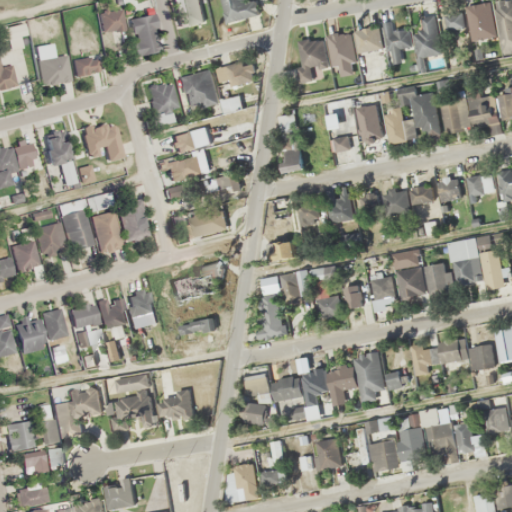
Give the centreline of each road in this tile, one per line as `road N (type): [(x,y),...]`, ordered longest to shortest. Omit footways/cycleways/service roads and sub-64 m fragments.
road 1 (tertiary): [(207,511),(283,0)]
road 2 (residential): [(279,32),(138,69),(124,89),(0,122)]
road 3 (residential): [(231,359),(511,305)]
road 4 (residential): [(254,194),(511,143)]
road 5 (residential): [(250,238),(0,302)]
road 6 (residential): [(267,511),(511,463)]
road 7 (residential): [(169,256),(124,89)]
road 8 (residential): [(219,442),(93,464)]
